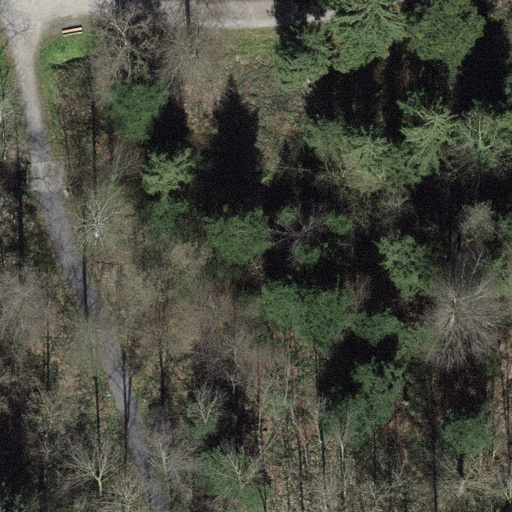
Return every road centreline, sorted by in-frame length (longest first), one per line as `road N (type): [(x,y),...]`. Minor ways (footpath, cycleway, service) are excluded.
road 1 (track): [(169,511),(52,204),(44,124),(9,0)]
road 2 (track): [(96,0),(158,19),(277,21),(362,0)]
